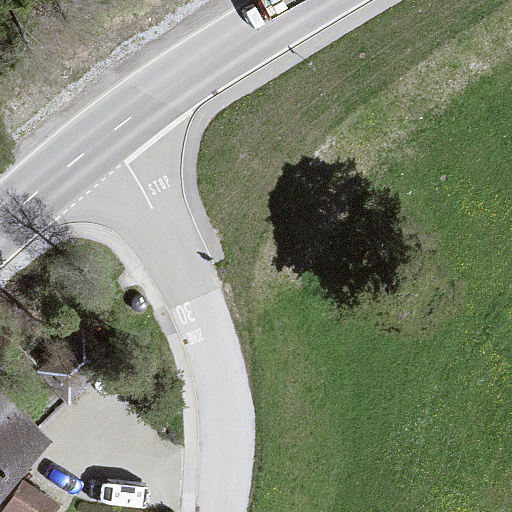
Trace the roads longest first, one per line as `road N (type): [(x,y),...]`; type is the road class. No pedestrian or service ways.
road 1 (residential): [(102,133),(151,209),(200,483),(194,511)]
road 2 (secondary): [(312,0),(194,66),(102,133)]
road 3 (secondary): [(102,133),(0,221)]
